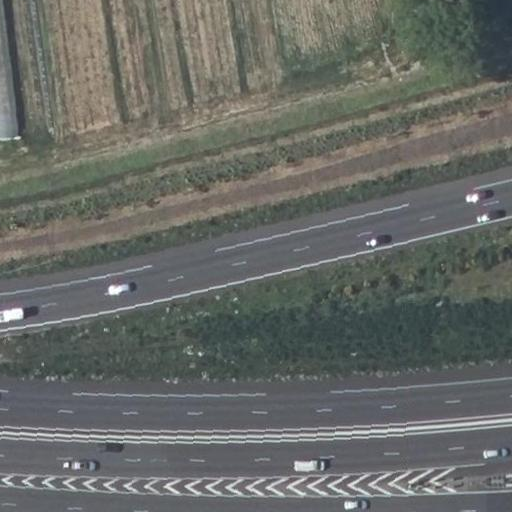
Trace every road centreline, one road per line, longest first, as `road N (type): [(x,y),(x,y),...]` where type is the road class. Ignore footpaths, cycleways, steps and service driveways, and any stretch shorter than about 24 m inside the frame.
road 1 (motorway): [(511,197),(0,309)]
road 2 (motorway): [(511,397),(235,416),(0,412)]
road 3 (motorway): [(0,456),(267,459),(511,443)]
road 4 (motorway): [(0,502),(213,511)]
road 5 (motorway): [(350,511),(511,508)]
